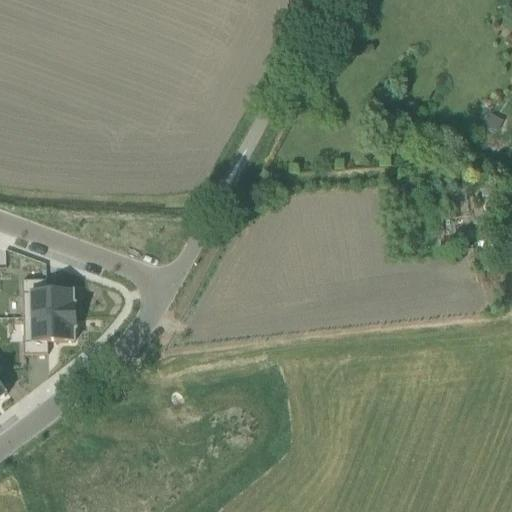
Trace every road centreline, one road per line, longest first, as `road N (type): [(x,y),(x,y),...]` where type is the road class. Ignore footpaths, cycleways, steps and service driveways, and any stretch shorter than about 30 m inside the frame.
road 1 (residential): [(166,289),(327,0)]
road 2 (residential): [(0,446),(98,369),(166,289)]
road 3 (residential): [(166,289),(0,224)]
